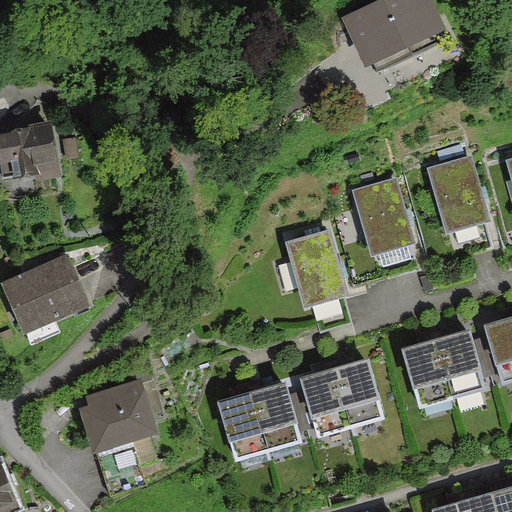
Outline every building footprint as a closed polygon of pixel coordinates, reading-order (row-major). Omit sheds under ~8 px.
[(446,35),(430,0),(387,0),(342,21),(366,72),(446,35)] [(55,124),(0,135),(0,140),(8,180),(64,168),(55,124)] [(475,157),(432,168),(449,232),(492,220),(475,157)] [(400,179),(356,191),(374,255),(417,243),(400,179)] [(335,232),(292,244),(309,307),(352,296),(335,232)] [(65,259),(5,284),(24,330),(85,306),(65,259)] [(511,321),(491,327),(506,385),(511,383),(511,321)] [(475,332),(442,341),(458,398),(491,390),(475,332)] [(442,341),(410,350),(425,407),(458,398),(442,341)] [(373,361),(340,370),(356,427),(389,418),(373,361)] [(340,370),(307,379),(323,436),(356,427),(340,370)] [(93,408),(84,411),(107,491),(142,482),(129,439),(152,432),(138,384),(90,398),(93,408)] [(286,388),(253,397),(268,455),(301,446),(286,388)] [(253,397),(220,406),(235,464),(268,455),(253,397)] [(0,507),(13,502),(0,471),(0,507)] [(511,511),(511,489),(489,496),(493,511),(511,511)] [(493,511),(489,496),(462,503),(464,511),(493,511)] [(464,511),(462,503),(435,511),(464,511)]
